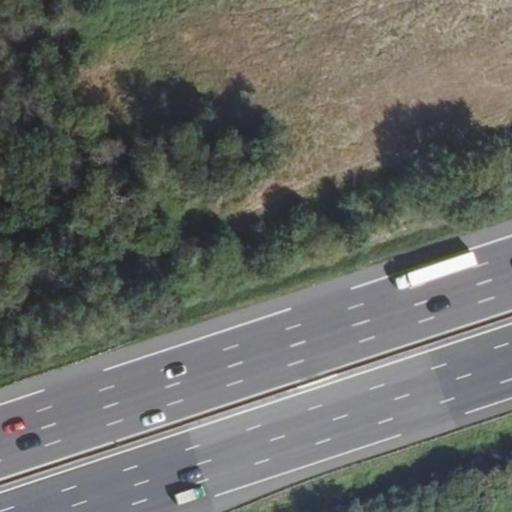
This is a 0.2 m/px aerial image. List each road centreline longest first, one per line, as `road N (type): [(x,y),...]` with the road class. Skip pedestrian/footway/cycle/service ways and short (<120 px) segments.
road 1 (motorway): [(511,270),(0,440)]
road 2 (motorway): [(58,511),(511,361)]
